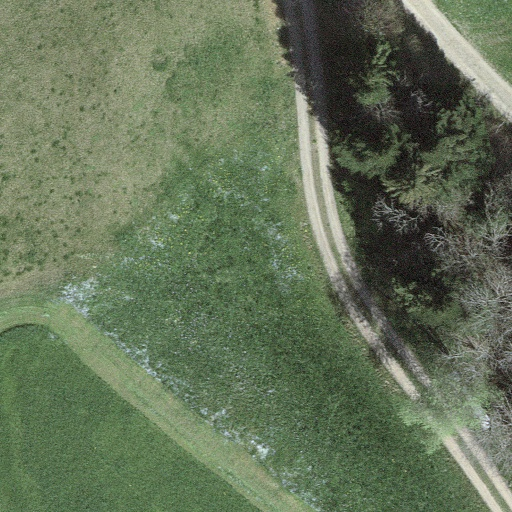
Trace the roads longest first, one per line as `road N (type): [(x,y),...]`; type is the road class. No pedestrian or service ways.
road 1 (track): [(506,511),(356,301),(339,262),(324,219),(296,0)]
road 2 (track): [(511,112),(406,0)]
